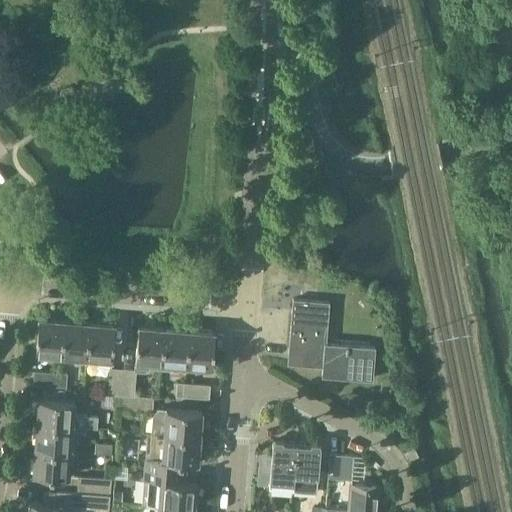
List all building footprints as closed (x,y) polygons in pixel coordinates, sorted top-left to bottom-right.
[(372,378),(374,346),(325,342),(328,301),(292,298),(288,354),(301,355),(300,364),(322,366),(321,374),(372,378)] [(35,352),(61,354),(63,320),(38,317),(35,352)] [(61,354),(86,356),(88,322),(63,320),(61,354)] [(88,322),(86,356),(111,358),(114,324),(88,322)] [(134,369),(122,368),(120,393),(134,394),(136,370),(145,371),(149,368),(150,361),(160,362),(163,327),(137,325),(134,369)] [(189,329),(163,327),(160,362),(186,364),(189,329)] [(214,331),(189,329),(186,364),(211,366),(214,331)] [(107,393),(113,394),(113,393),(120,393),(122,368),(109,367),(107,393)] [(60,386),(61,372),(34,370),(33,383),(60,386)] [(185,396),(185,383),(177,382),(176,395),(185,396)] [(185,383),(185,396),(208,398),(209,385),(185,383)] [(113,393),(113,394),(112,407),(152,410),(153,396),(134,394),(120,393),(113,393)] [(38,397),(36,423),(77,426),(96,428),(97,415),(72,414),(73,400),(38,397)] [(153,415),(152,431),(199,435),(200,410),(166,408),(166,409),(157,408),(153,415)] [(36,423),(34,448),(75,451),(75,439),(77,439),(77,426),(36,423)] [(147,431),(145,468),(184,471),(185,461),(197,462),(199,435),(152,431),(147,431)] [(256,483),(293,486),(296,442),(282,441),(282,438),(273,438),(272,440),(270,461),(262,460),(258,464),(256,483)] [(95,452),(111,453),(111,442),(95,441),(95,452)] [(296,442),(293,486),(316,488),(320,444),(296,442)] [(75,451),(34,448),(32,474),(68,476),(69,462),(74,462),(75,451)] [(327,477),(339,478),(341,454),(329,453),(327,477)] [(341,454),(339,478),(351,479),(353,455),(341,454)] [(142,503),(158,504),(193,507),(195,481),(184,480),(184,471),(145,468),(142,503)] [(77,489),(109,492),(111,478),(78,475),(77,489)] [(324,507),(323,511),(376,511),(379,485),(350,483),(348,509),(324,507)] [(30,500),(27,511),(63,511),(64,507),(75,510),(76,505),(107,508),(109,496),(57,492),(54,505),(30,500)]
